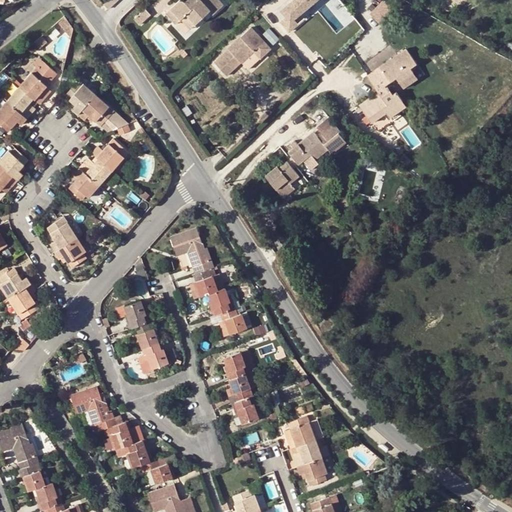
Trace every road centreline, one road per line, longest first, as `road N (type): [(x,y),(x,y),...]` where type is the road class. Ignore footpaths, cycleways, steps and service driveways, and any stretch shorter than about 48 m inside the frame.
road 1 (residential): [(196,186),(361,405),(496,511)]
road 2 (residential): [(76,313),(18,220),(51,164),(56,137)]
road 3 (residential): [(196,186),(102,27)]
road 4 (residential): [(190,375),(209,444),(198,460),(136,403)]
road 5 (residential): [(76,313),(196,186)]
